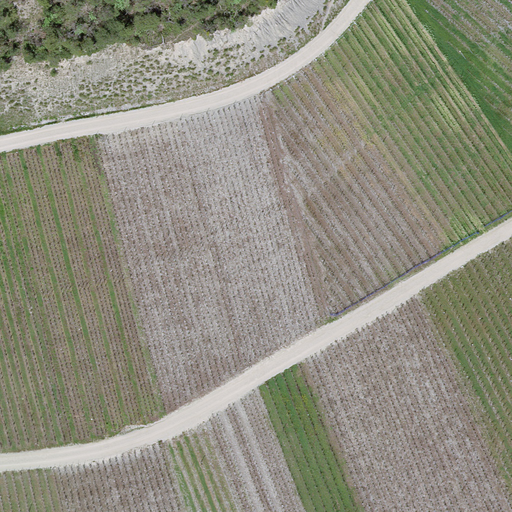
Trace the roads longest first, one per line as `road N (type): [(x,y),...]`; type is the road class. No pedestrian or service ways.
road 1 (track): [(511,229),(190,420),(130,444),(0,466)]
road 2 (track): [(0,140),(302,68),(366,0)]
